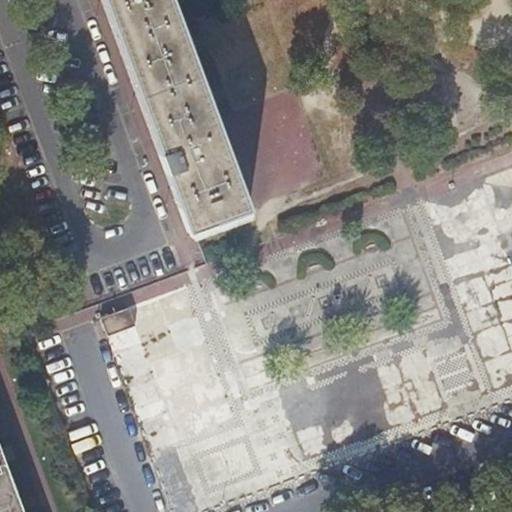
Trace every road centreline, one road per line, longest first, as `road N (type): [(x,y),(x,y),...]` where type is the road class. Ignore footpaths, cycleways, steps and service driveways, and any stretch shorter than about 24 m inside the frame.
road 1 (residential): [(62,0),(150,238),(79,262)]
road 2 (residential): [(79,262),(0,41)]
road 3 (residential): [(304,507),(511,438)]
road 4 (residential): [(135,511),(76,340)]
